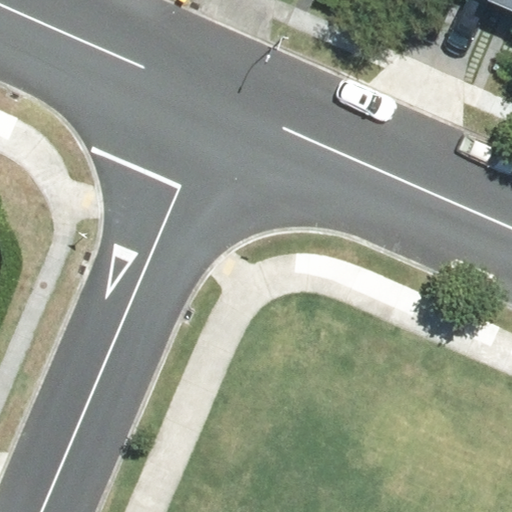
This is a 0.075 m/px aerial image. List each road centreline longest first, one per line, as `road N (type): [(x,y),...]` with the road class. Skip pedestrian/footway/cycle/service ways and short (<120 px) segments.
road 1 (residential): [(202,84),(45,511)]
road 2 (tertiary): [(511,225),(202,84)]
road 3 (tertiary): [(202,84),(0,3)]
